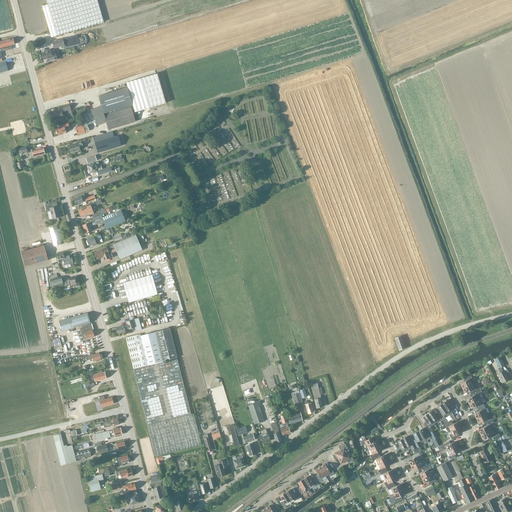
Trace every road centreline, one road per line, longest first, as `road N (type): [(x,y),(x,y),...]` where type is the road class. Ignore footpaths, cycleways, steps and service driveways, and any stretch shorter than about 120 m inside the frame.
road 1 (tertiary): [(125,410),(13,0)]
road 2 (unclassified): [(342,397),(424,342),(511,314)]
road 3 (residential): [(192,511),(342,397)]
road 4 (residential): [(429,511),(386,436),(451,387)]
road 5 (unclassified): [(0,440),(125,410)]
